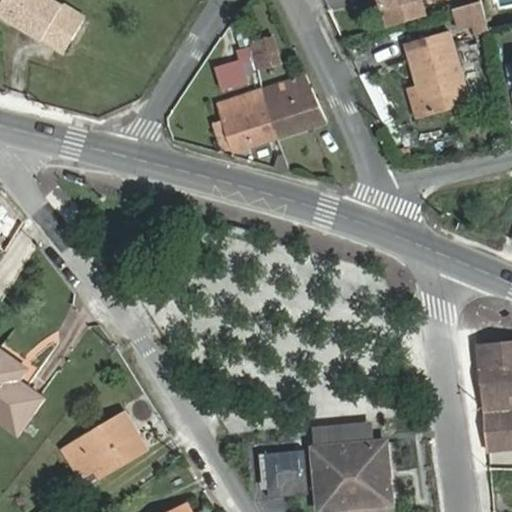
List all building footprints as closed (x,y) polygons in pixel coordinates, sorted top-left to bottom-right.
[(53,0),(0,0),(0,12),(65,53),(85,20),(53,0)] [(382,0),(385,8),(413,0),(382,0)] [(483,1),(454,9),(458,28),(473,24),(475,33),(489,29),(483,1)] [(471,104),(451,32),(450,31),(408,43),(429,116),(471,104)] [(250,42),(257,70),(282,63),(275,35),(250,42)] [(240,52),(246,73),(255,70),(250,49),(240,52)] [(279,138),(328,122),(306,76),(262,90),(279,138)] [(262,90),(218,104),(224,122),(234,153),(279,138),(262,90)] [(0,245),(0,269),(14,277),(34,238),(10,226),(0,245)] [(511,339),(481,342),(492,452),(511,449),(511,339)] [(1,351),(0,352),(0,418),(20,433),(45,399),(14,377),(22,366),(1,351)] [(142,453),(130,432),(135,429),(126,414),(66,451),(82,478),(96,469),(101,477),(142,453)] [(387,442),(316,449),(322,511),(346,509),(345,499),(392,495),(387,442)] [(313,492),(309,450),(266,454),(270,496),(313,492)] [(392,495),(345,499),(346,509),(393,504),(392,495)]
